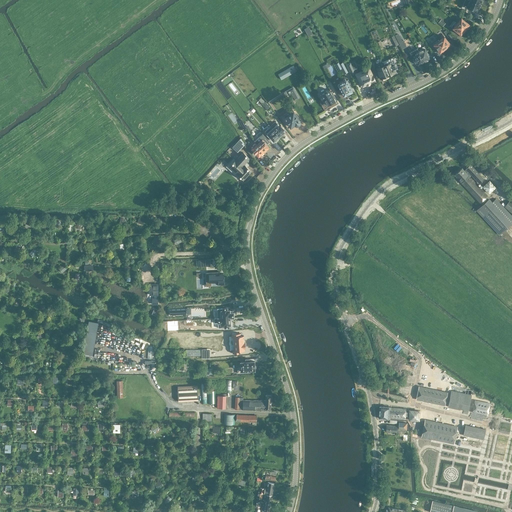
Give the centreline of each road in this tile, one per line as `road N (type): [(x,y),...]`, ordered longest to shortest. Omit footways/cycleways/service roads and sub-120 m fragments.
road 1 (tertiary): [(289,511),(295,415),(246,252),(258,197),(278,166),(321,132),(456,62),(485,33),(501,0)]
road 2 (unclassified): [(372,511),(378,443),(336,261),(376,193),(511,119)]
